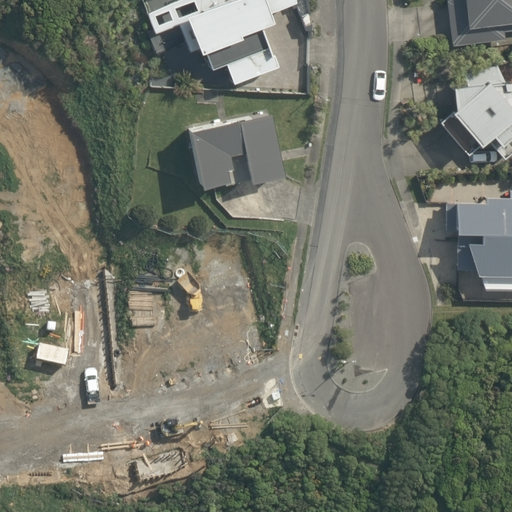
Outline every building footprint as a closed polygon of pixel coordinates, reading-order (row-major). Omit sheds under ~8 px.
[(270,51),(260,22),(272,17),(268,9),(290,0),(172,0),(146,11),(153,29),(147,31),(155,51),(185,40),(187,48),(197,45),(198,48),(203,46),(209,65),(224,60),(231,80),(277,63),(272,50),(270,51)] [(511,0),(446,0),(452,44),(504,37),(503,29),(511,28),(511,0)] [(503,77),(498,66),(463,74),(466,86),(455,88),(458,111),(454,116),(484,148),(492,143),(507,160),(511,156),(511,83),(508,83),(503,77)] [(250,176),(282,170),(270,110),(189,126),(200,181),(213,179),(225,176),(226,181),(250,176)] [(511,187),(508,188),(508,194),(483,193),(483,198),(454,197),(454,201),(445,201),(445,202),(445,228),(456,228),(455,267),(458,267),(474,268),(475,271),(477,271),(483,286),(511,287),(511,187)]
